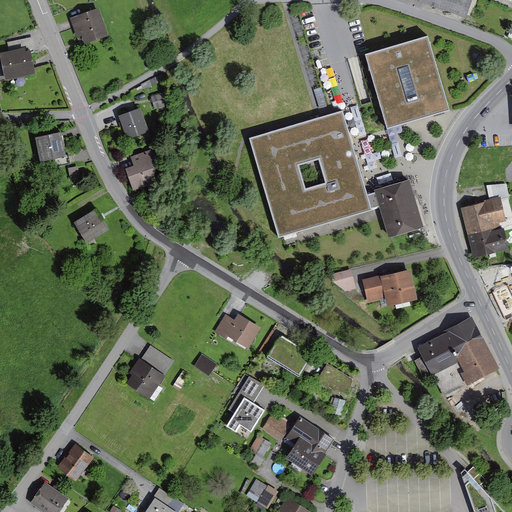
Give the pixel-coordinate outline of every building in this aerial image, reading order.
[(417,0),(467,17),(473,0),(417,0)] [(80,36),(85,35),(88,43),(110,35),(101,10),(74,19),(80,36)] [(452,110),(430,34),(367,53),(389,128),(452,110)] [(35,37),(10,42),(12,53),(26,50),(37,48),(35,37)] [(32,51),(26,52),(26,50),(12,53),(2,55),(6,76),(7,80),(37,74),(32,51)] [(165,86),(153,90),(157,103),(169,100),(165,86)] [(142,108),(123,116),(131,137),(150,130),(142,108)] [(369,193),(344,109),(251,137),(280,236),(373,208),(373,207),(369,193)] [(62,131),(38,136),(43,159),(67,154),(62,131)] [(155,181),(158,158),(155,149),(134,156),(137,165),(129,168),(136,188),(155,181)] [(425,225),(411,179),(378,189),(379,191),(383,204),(387,218),(392,234),(425,225)] [(379,191),(369,193),(373,207),(383,204),(379,191)] [(503,198),(465,208),(478,254),(511,246),(506,227),(503,228),(501,220),(508,218),(503,198)] [(99,209),(77,222),(88,240),(110,227),(99,209)] [(372,301),(387,297),(389,305),(420,298),(418,290),(413,267),(366,279),(372,301)] [(354,269),(335,273),(340,291),(358,286),(354,269)] [(511,285),(511,284),(495,292),(508,320),(511,318),(511,285)] [(262,327),(241,314),(238,320),(228,314),(218,331),(228,336),(230,334),(250,346),(262,327)] [(499,365),(474,319),(423,346),(435,369),(457,357),(470,380),(499,365)] [(285,336),(272,356),(302,374),(314,354),(285,336)] [(144,360),(167,374),(176,360),(153,345),(149,351),(144,360)] [(219,364),(204,355),(197,366),(212,375),(219,364)] [(167,374),(144,360),(141,358),(132,372),(135,373),(130,382),(153,396),(167,374)] [(331,363),(320,379),(336,389),(352,392),(356,378),(331,363)] [(232,409),(236,412),(228,425),(237,431),(242,423),(254,430),(267,409),(255,402),(266,384),(252,376),(232,409)] [(290,424),(276,415),(267,428),(281,437),(290,424)] [(290,456),(314,473),(337,438),(303,416),(290,436),(300,442),(290,456)] [(273,442),(261,435),(252,449),(265,456),(273,442)] [(95,455),(79,443),(62,465),(78,477),(95,455)] [(452,507),(451,467),(408,468),(408,477),(414,477),(414,507),(452,507)] [(508,511),(468,468),(464,472),(477,511),(508,511)] [(257,473),(248,490),(258,496),(268,479),(257,473)] [(58,511),(69,496),(45,480),(32,499),(50,511),(58,511)] [(281,491),(269,485),(260,501),(271,508),(281,491)] [(163,488),(157,497),(169,505),(175,496),(163,488)] [(178,511),(169,505),(157,497),(145,511),(178,511)] [(311,511),(312,511),(292,498),(282,511),(311,511)]
